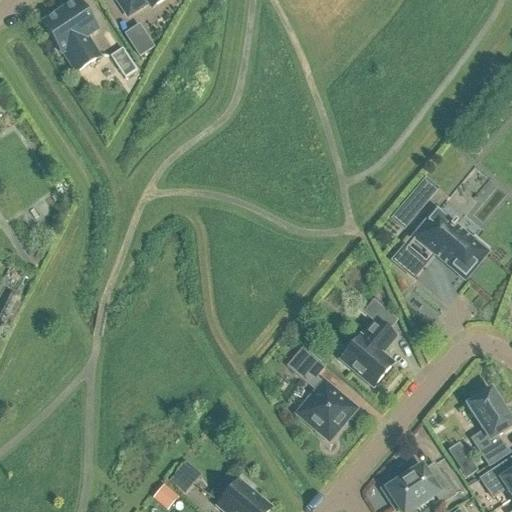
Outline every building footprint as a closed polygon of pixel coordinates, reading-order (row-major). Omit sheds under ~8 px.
[(114,0),(127,19),(149,5),(152,10),(168,0),(114,0)] [(98,60),(85,40),(96,33),(77,4),(73,7),(69,7),(65,9),(63,13),(42,28),(61,56),(63,55),(76,75),(98,60)] [(140,62),(155,52),(139,29),(125,39),(140,62)] [(125,82),(137,75),(123,53),(111,60),(125,82)] [(474,181),(448,210),(468,228),(494,199),(474,181)] [(466,287),(491,257),(436,212),(411,242),(466,287)] [(414,285),(427,268),(405,250),(391,266),(414,285)] [(14,298),(19,285),(7,280),(2,294),(14,298)] [(385,352),(395,341),(376,325),(362,341),(360,340),(340,364),(372,391),(392,368),(379,357),(384,351),(385,352)] [(303,352),(295,363),(317,382),(326,371),(303,352)] [(333,442),(340,433),(339,431),(354,413),(321,385),(307,402),(309,404),(298,418),(316,433),(314,435),(323,443),(325,441),(328,443),(331,440),(333,442)] [(487,396),(485,393),(472,401),(474,404),(466,409),(483,435),(471,443),(488,469),(509,456),(501,445),(499,446),(496,441),(511,430),(511,428),(490,394),(487,396)] [(476,477),(457,448),(445,457),(464,485),(476,477)] [(511,501),(511,475),(510,477),(503,467),(480,482),(492,501),(505,492),(511,502),(511,501)] [(428,486),(420,473),(400,486),(398,483),(382,493),(394,511),(398,509),(399,511),(412,511),(434,498),(440,507),(454,498),(440,478),(428,486)] [(178,475),(170,484),(185,497),(193,488),(178,475)] [(218,511),(269,511),(270,511),(251,495),(254,492),(241,481),(216,510),(218,511)] [(152,502),(163,511),(168,511),(178,501),(163,488),(152,502)] [(183,511),(209,511),(211,509),(192,498),(183,511)]
